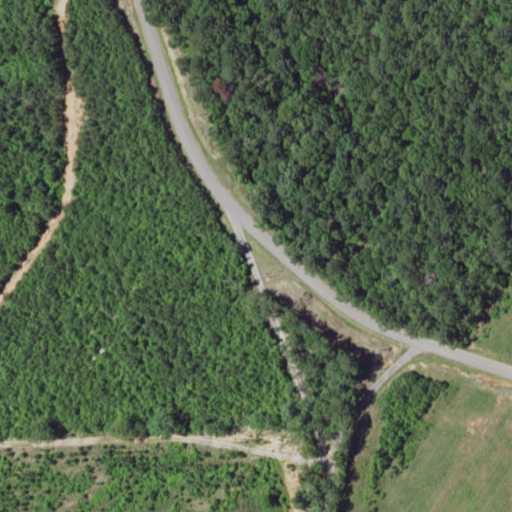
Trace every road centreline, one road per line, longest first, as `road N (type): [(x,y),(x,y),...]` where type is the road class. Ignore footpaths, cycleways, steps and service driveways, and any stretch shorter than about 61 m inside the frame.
road 1 (residential): [(122,0),(218,190),(303,297),(394,332),(404,352),(511,382)]
road 2 (residential): [(316,511),(328,423),(288,307),(303,297)]
